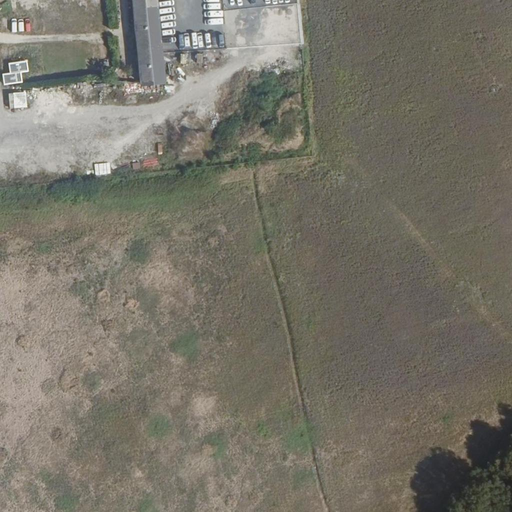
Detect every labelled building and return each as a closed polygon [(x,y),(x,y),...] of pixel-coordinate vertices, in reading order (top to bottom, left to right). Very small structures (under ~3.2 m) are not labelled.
[(163,83),(154,0),(131,0),(138,65),(139,75),(140,78),(141,82),(144,84),(147,85),(163,83)] [(299,8),(289,8),(290,23),(299,22),(299,8)] [(15,43),(21,42),(20,26),(7,27),(8,36),(15,36),(15,43)] [(9,63),(11,73),(3,74),(5,85),(23,82),(22,73),(29,71),(27,60),(9,63)] [(26,91),(8,93),(10,109),(28,106),(26,91)]
